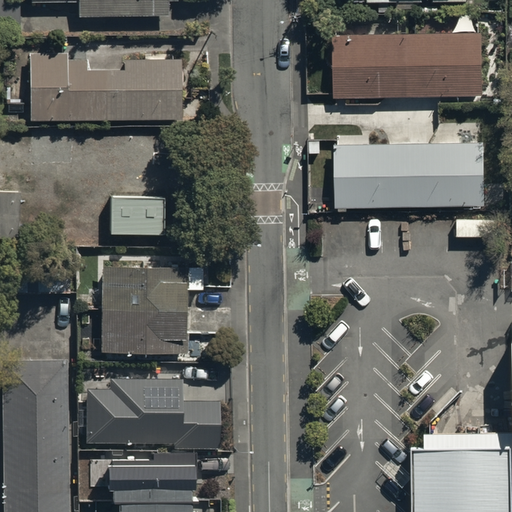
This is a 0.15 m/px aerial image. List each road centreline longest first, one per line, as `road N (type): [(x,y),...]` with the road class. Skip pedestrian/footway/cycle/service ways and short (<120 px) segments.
road 1 (residential): [(270,511),(265,202)]
road 2 (residential): [(265,202),(261,0)]
